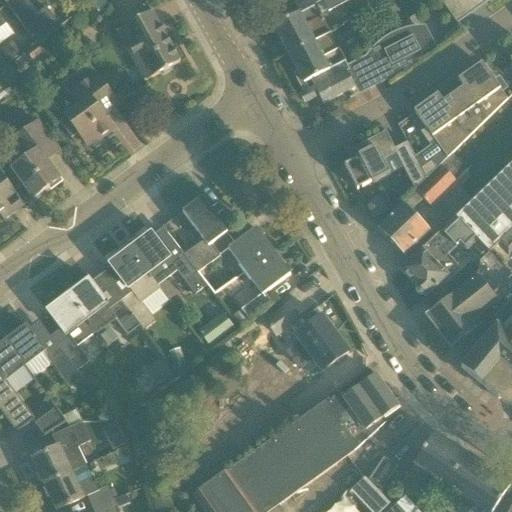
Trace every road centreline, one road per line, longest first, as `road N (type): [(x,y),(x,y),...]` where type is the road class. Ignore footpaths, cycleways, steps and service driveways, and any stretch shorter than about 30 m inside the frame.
road 1 (residential): [(504,441),(484,442),(458,425),(388,349),(284,151)]
road 2 (residential): [(0,284),(253,97)]
road 3 (residential): [(284,151),(375,111),(511,14)]
